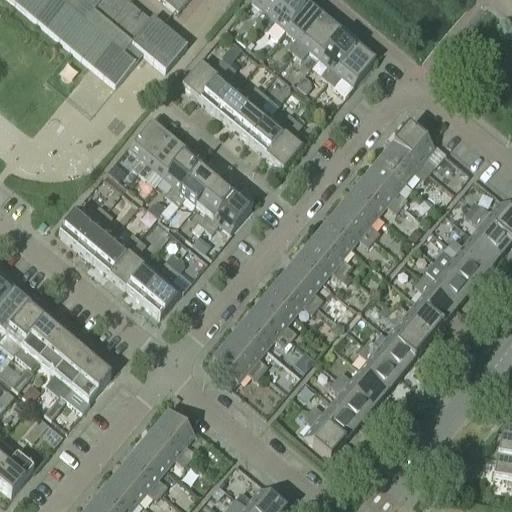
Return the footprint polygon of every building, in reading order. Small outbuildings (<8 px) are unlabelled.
[(190,0),(3,0),(114,92),(142,59),(164,77),(185,51),(150,22),(148,25),(127,7),(133,0),(154,0),(176,18),(190,0)] [(260,31),(285,0),(256,0),(250,8),(260,17),(253,26),(260,31)] [(284,36),(306,9),(294,0),(285,0),(260,31),(276,45),(284,36)] [(292,59),(322,23),(306,9),(284,36),(294,44),(286,53),(292,59)] [(317,64),(339,37),(322,23),(292,59),(300,65),(307,55),(317,64)] [(326,87),(356,51),(339,37),(317,64),(327,72),(319,81),(326,87)] [(343,101),(373,65),(356,51),(326,87),(343,101)] [(198,106),(228,70),(221,64),(213,73),(202,64),(180,91),(198,106)] [(214,120),(236,93),(226,85),(234,76),(228,70),(198,106),(214,120)] [(230,133),(260,97),(254,92),(246,101),(236,93),(214,120),(230,133)] [(247,147),(269,121),(260,112),(267,103),(260,97),(230,133),(247,147)] [(264,161),(294,125),(287,120),(279,129),(269,121),(247,147),(264,161)] [(281,176),(303,149),(293,140),(300,131),(294,125),(264,161),(281,176)] [(137,179),(167,143),(149,128),(127,155),(138,164),(130,173),(137,179)] [(433,154),(408,133),(406,132),(392,149),(428,179),(433,173),(424,165),(433,154)] [(161,183),(183,156),(167,143),(137,179),(144,184),(151,175),(161,183)] [(428,179),(392,149),(378,166),(404,188),(412,178),(422,186),(428,179)] [(170,206),(200,170),(183,156),(161,183),(171,191),(163,201),(170,206)] [(404,188),(378,166),(364,182),(400,212),(405,206),(396,198),(404,188)] [(194,211),(217,184),(200,170),(170,206),(177,212),(184,203),(194,211)] [(400,212),(364,182),(350,199),(376,222),(385,212),(394,219),(400,212)] [(203,234),(233,198),(217,184),(194,211),(204,219),(196,228),(203,234)] [(228,239),(250,213),(233,198),(203,234),(210,240),(217,230),(228,239)] [(376,222),(350,199),(336,216),(372,246),(378,239),(368,231),(376,222)] [(511,244),(511,220),(497,208),(488,219),(479,211),(473,218),(509,249),(511,244)] [(74,253),(104,217),(98,212),(90,221),(79,212),(57,239),(74,253)] [(372,246),(336,216),(322,232),(349,254),(357,245),(366,252),(372,246)] [(91,267),(113,240),(103,232),(111,223),(104,217),(74,253),(91,267)] [(509,249),(473,218),(468,225),(477,232),(469,242),(496,265),(509,249)] [(349,254),(322,232),(308,249),(344,279),(350,272),(341,264),(349,254)] [(107,281),(137,245),(131,239),(123,249),(113,240),(91,267),(107,281)] [(496,265),(469,242),(461,252),(452,244),(446,251),(482,281),(496,265)] [(124,295),(146,268),(137,260),(144,251),(137,245),(107,281),(124,295)] [(344,279),(308,249),(294,265),(321,288),(330,278),(339,286),(344,279)] [(468,298),(482,281),(446,251),(432,268),(468,298)] [(178,263),(170,272),(177,278),(182,272),(182,266),(178,263)] [(321,288),(294,265),(280,283),(316,313),(322,306),(313,298),(321,288)] [(140,308),(170,272),(164,267),(156,276),(146,268),(124,295),(140,308)] [(454,314),(468,298),(432,268),(418,284),(454,314)] [(158,323),(180,296),(170,287),(177,278),(170,272),(140,308),(158,323)] [(316,313),(280,283),(266,299),(293,321),(301,312),(310,320),(316,313)] [(0,309),(12,295),(0,284),(0,309)] [(454,314),(418,284),(413,291),(422,299),(413,309),(440,331),(454,314)] [(0,336),(3,339),(28,308),(12,295),(0,309),(0,336)] [(293,321),(266,299),(253,315),(289,345),(294,339),(285,332),(293,321)] [(19,353),(45,322),(28,308),(3,339),(19,353)] [(440,331),(413,309),(405,318),(396,310),(391,317),(427,347),(440,331)] [(289,345),(253,315),(239,332),(265,355),(273,345),(283,353),(289,345)] [(427,347),(391,317),(385,324),(394,332),(386,342),(412,364),(427,347)] [(35,367),(35,366),(61,336),(45,322),(19,353),(13,361),(29,375),(36,367),(35,367)] [(265,355),(239,332),(225,349),(260,379),(266,372),(257,365),(265,355)] [(53,381),(78,351),(61,336),(35,366),(53,381)] [(412,364),(386,342),(377,352),(368,345),(362,351),(398,381),(412,364)] [(260,379),(225,349),(210,366),(237,389),(246,378),(255,386),(260,379)] [(69,394),(91,367),(76,355),(79,351),(78,351),(53,381),(69,394)] [(398,381),(362,351),(356,358),(366,366),(357,376),(384,398),(398,381)] [(86,409),(109,382),(91,367),(69,394),(86,409)] [(24,388),(32,379),(25,373),(17,383),(24,388)] [(371,414),(384,398),(357,376),(349,385),(340,378),(335,384),(371,414)] [(16,397),(24,388),(17,383),(10,392),(16,397)] [(371,414),(335,384),(329,391),(338,399),(330,409),(357,431),(371,414)] [(0,407),(5,411),(12,402),(6,396),(0,403),(0,407)] [(57,416),(65,406),(58,401),(50,410),(57,416)] [(357,431),(330,409),(322,419),(312,411),(307,417),(343,447),(357,431)] [(49,425),(57,416),(50,410),(43,419),(49,425)] [(328,465),(343,447),(307,417),(301,424),(310,432),(301,443),(328,465)] [(193,441),(166,418),(151,436),(187,466),(194,459),(184,452),(193,441)] [(38,439),(46,430),(39,424),(31,433),(38,439)] [(30,448),(38,439),(31,433),(23,443),(30,448)] [(187,466),(151,436),(138,452),(165,475),(173,465),(182,473),(187,466)] [(511,484),(511,439),(500,437),(491,481),(511,484)] [(0,476),(14,459),(0,447),(0,476)] [(165,475),(138,452),(124,469),(160,499),(166,492),(157,484),(165,475)] [(0,493),(9,501),(32,474),(14,459),(0,476),(0,493)] [(160,499),(124,469),(110,485),(137,508),(145,498),(155,506),(160,499)] [(133,511),(137,508),(110,485),(96,502),(108,511),(133,511)] [(278,511),(258,495),(249,505),(240,498),(234,505),(242,511),(278,511)] [(108,511),(96,502),(88,511),(108,511)]
